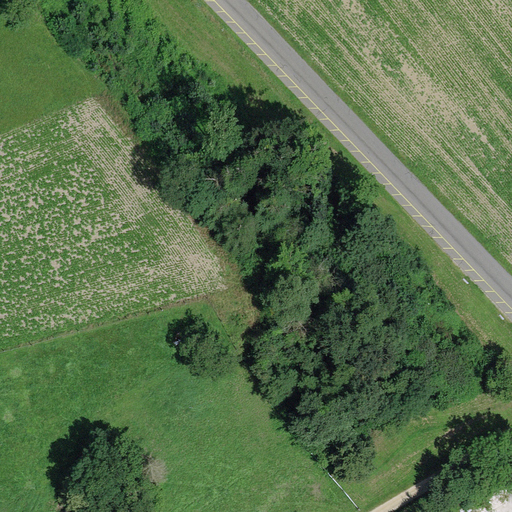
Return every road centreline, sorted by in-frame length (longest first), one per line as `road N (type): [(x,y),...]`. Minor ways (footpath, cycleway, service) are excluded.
road 1 (unclassified): [(209,0),(511,311)]
road 2 (track): [(378,511),(511,436)]
